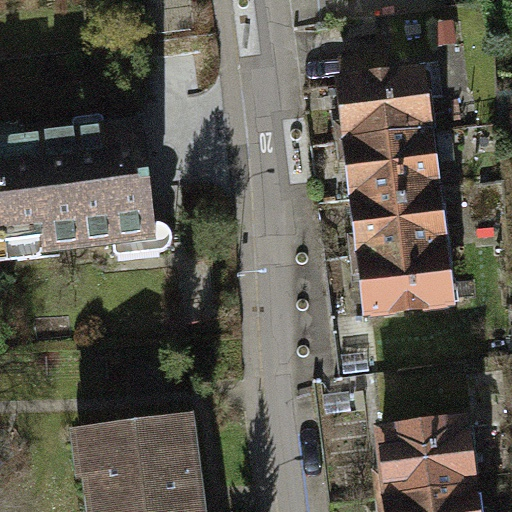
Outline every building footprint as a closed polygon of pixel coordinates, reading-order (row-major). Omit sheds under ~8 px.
[(342,80),(350,142),(427,132),(419,70),(342,80)] [(143,125),(0,141),(0,193),(7,252),(113,239),(114,246),(157,241),(144,136),(143,125)] [(435,191),(427,132),(350,142),(357,201),(435,191)] [(449,303),(435,191),(357,201),(372,313),(449,303)] [(76,433),(86,511),(185,511),(184,502),(174,421),(76,433)] [(384,443),(391,497),(472,486),(464,424),(382,435),(384,443)] [(475,511),(472,486),(391,497),(392,511),(475,511)]
